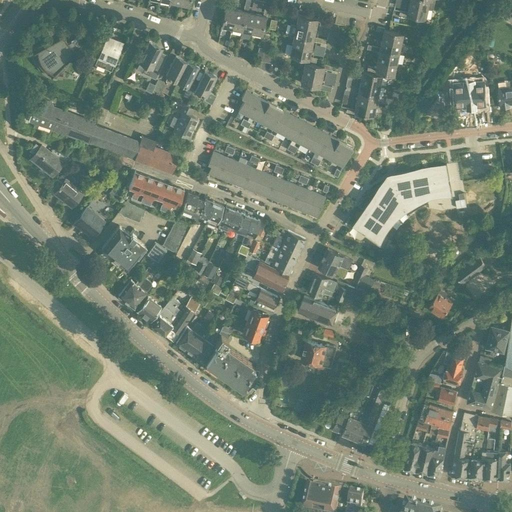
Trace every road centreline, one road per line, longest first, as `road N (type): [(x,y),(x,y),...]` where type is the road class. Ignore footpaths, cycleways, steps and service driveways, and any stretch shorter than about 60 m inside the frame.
road 1 (primary): [(258,425),(138,337),(14,208)]
road 2 (residential): [(378,475),(425,350),(511,300)]
road 3 (residential): [(258,425),(267,339),(319,236)]
road 4 (residential): [(319,236),(181,181)]
road 5 (residential): [(370,143),(511,127)]
road 6 (residential): [(196,36),(82,0)]
